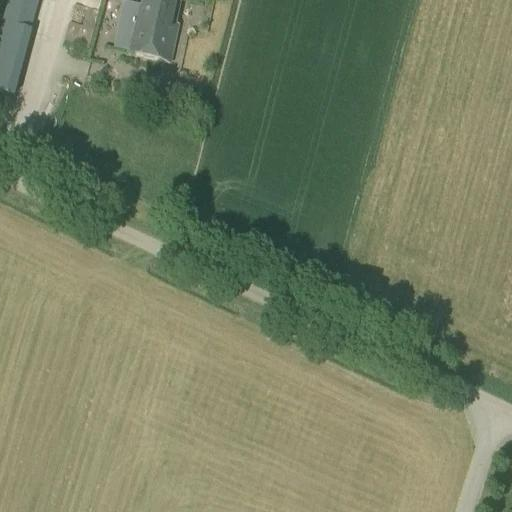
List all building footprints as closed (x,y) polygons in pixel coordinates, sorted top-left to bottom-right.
[(10,0),(4,25),(30,32),(38,0),(10,0)] [(114,0),(113,8),(101,5),(88,58),(116,64),(132,2),(125,0),(114,0)] [(174,28),(180,2),(170,0),(141,0),(139,11),(137,10),(127,56),(169,65),(177,29),(174,28)] [(89,21),(93,9),(71,2),(67,14),(89,21)] [(0,94),(14,99),(32,33),(1,25),(0,29),(0,94)]
